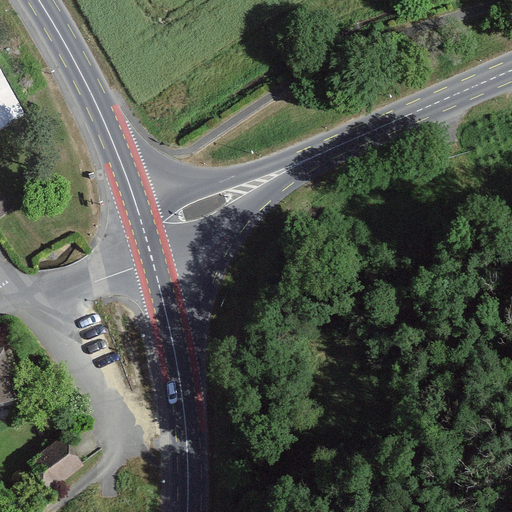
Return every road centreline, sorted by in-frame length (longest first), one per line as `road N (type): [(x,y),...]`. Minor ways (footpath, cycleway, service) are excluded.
road 1 (track): [(438,104),(453,151),(453,184),(426,254),(365,357),(368,371),(384,373),(464,314),(511,298)]
road 2 (secondary): [(511,74),(144,232)]
road 3 (track): [(16,301),(106,410),(116,440),(102,476),(36,511)]
road 4 (primary): [(38,0),(98,108),(144,232)]
road 5 (primary): [(153,261),(175,343),(186,511)]
road 6 (unclassified): [(0,307),(153,261)]
